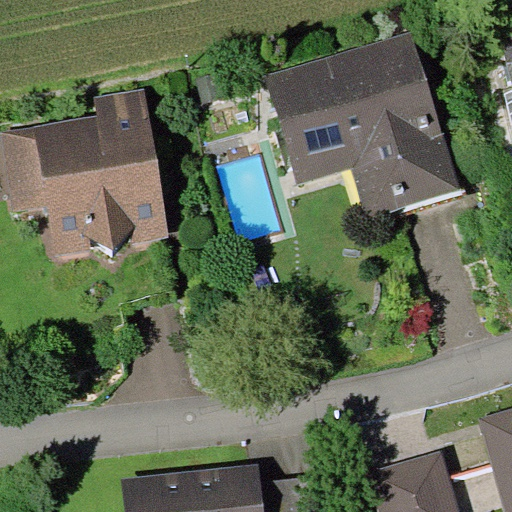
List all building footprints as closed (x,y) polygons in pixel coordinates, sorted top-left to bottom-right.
[(511,0),(492,0),(511,88),(511,0)] [(367,214),(460,187),(414,31),(266,75),(298,184),(354,167),(367,214)] [(145,89),(95,97),(97,115),(0,131),(0,144),(11,215),(47,203),(52,261),(92,256),(117,271),(134,243),(169,234),(145,89)] [(511,511),(511,407),(476,418),(504,511),(511,511)] [(367,471),(379,511),(459,511),(441,449),(367,471)] [(258,463),(120,477),(123,511),(263,511),(260,481),(258,463)] [(260,481),(263,511),(326,511),(323,474),(260,481)]
